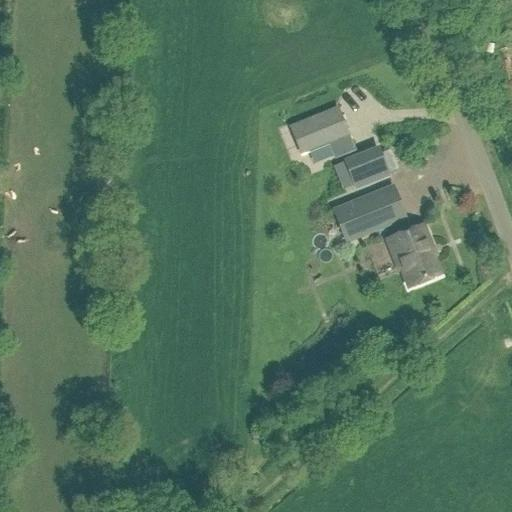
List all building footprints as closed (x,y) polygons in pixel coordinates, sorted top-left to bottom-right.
[(326,20),(288,36),(307,81),(345,66),(326,20)] [(473,59),(479,57),(475,48),(469,50),(473,59)] [(337,110),(292,129),(303,155),(308,153),(330,143),(336,156),(353,149),(337,110)] [(342,163),(354,192),(389,178),(377,148),(342,163)] [(393,188),(333,212),(346,244),(405,219),(393,188)] [(424,225),(386,240),(399,273),(401,272),(409,290),(442,277),(431,249),(433,248),(424,225)]
